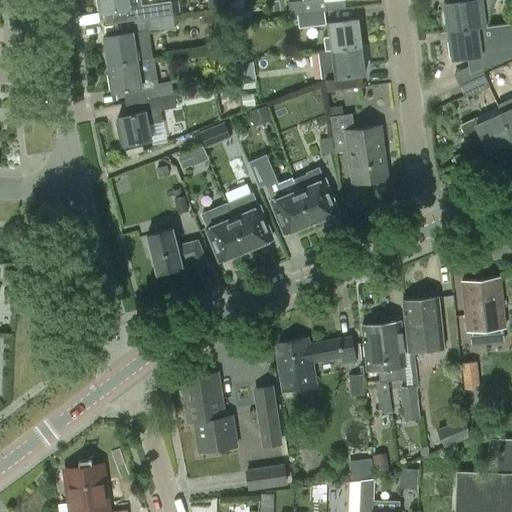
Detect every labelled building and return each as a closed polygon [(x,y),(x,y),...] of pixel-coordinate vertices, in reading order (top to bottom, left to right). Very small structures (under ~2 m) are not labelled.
[(142,5),(141,0),(96,0),(98,9),(100,8),(101,12),(132,8),(134,20),(164,16),(162,2),(142,5)] [(302,0),(288,2),(290,15),(297,14),(324,11),(322,0),(302,0)] [(450,31),(478,28),(486,26),(494,0),(471,0),(446,3),(447,13),(444,13),(446,29),(449,28),(450,31)] [(297,14),(299,28),(326,24),(324,11),(297,14)] [(223,12),(205,17),(209,30),(227,25),(223,12)] [(105,61),(108,61),(108,64),(152,57),(148,32),(174,28),(173,14),(164,16),(134,20),(136,31),(104,36),(105,46),(103,46),(105,61)] [(333,51),(361,47),(359,37),(362,37),(361,21),(357,22),(357,19),(329,22),(330,34),(324,35),(326,51),(333,50),(333,51)] [(478,28),(450,31),(451,40),(447,41),(449,56),(453,55),(453,59),(481,55),(480,43),(497,41),(495,25),(486,26),(478,28)] [(333,51),(333,50),(326,51),(321,51),(324,79),(325,79),(327,91),(353,88),(351,76),(364,75),(363,65),(366,64),(364,49),(361,49),(361,47),(333,51)] [(219,66),(232,64),(231,52),(217,54),(219,66)] [(109,88),(112,88),(112,92),(123,90),(126,104),(174,96),(171,80),(158,83),(153,58),(152,57),(108,64),(109,73),(107,73),(109,88)] [(459,85),(483,74),(478,63),(455,74),(459,85)] [(483,74),(459,85),(465,97),(489,86),(483,74)] [(318,89),(281,101),(286,115),(323,103),(318,89)] [(241,94),(242,99),(243,108),(255,106),(253,97),(253,92),(241,94)] [(224,96),(226,112),(240,110),(237,94),(224,96)] [(120,142),(123,142),(123,145),(151,139),(148,124),(163,121),(160,110),(176,107),(174,96),(126,104),(128,115),(117,117),(119,127),(117,127),(120,142)] [(380,125),(349,130),(348,125),(354,125),(352,113),(343,114),(342,104),(329,106),(335,151),(347,150),(352,183),(387,178),(380,125)] [(253,126),(271,121),(267,105),(249,110),(253,126)] [(511,109),(501,114),(511,138),(511,109)] [(476,126),(473,118),(461,124),(470,144),(481,139),(487,152),(496,148),(497,150),(511,144),(510,141),(511,140),(511,138),(501,114),(476,126)] [(224,122),(199,131),(206,147),(230,138),(224,122)] [(334,151),(332,137),(319,138),(321,153),(334,151)] [(464,151),(453,157),(456,165),(468,160),(464,151)] [(176,156),(181,167),(191,163),(186,152),(176,156)] [(311,223),(297,190),(283,195),(266,154),(248,161),(259,187),(266,185),(286,233),(311,223)] [(166,165),(157,167),(159,177),(169,175),(166,165)] [(297,190),(311,223),(336,212),(317,167),(306,172),(306,174),(293,179),(298,189),(297,190)] [(227,202),(233,215),(247,249),(272,238),(257,202),(253,192),(227,202)] [(174,198),(178,213),(188,210),(185,195),(174,198)] [(247,249),(233,215),(219,221),(218,219),(207,223),(222,259),(247,249)] [(157,273),(183,266),(182,261),(192,259),(197,270),(209,265),(198,238),(177,244),(173,227),(146,233),(157,273)] [(505,326),(500,276),(462,279),(467,330),(505,326)] [(408,351),(413,351),(444,347),(439,295),(403,299),(408,351)] [(401,320),(382,322),(387,380),(406,378),(401,320)] [(366,369),(378,368),(379,380),(375,381),(378,408),(383,412),(391,412),(389,390),(387,380),(382,322),(362,324),(366,369)] [(353,335),(309,343),(307,336),(275,341),(283,390),(316,384),(312,360),(343,355),(344,362),(357,360),(353,335)] [(479,387),(476,362),(462,363),(465,389),(479,387)] [(194,420),(224,415),(217,371),(182,376),(188,421),(194,420)] [(349,374),(351,396),(364,395),(362,373),(349,374)] [(412,385),(400,386),(403,420),(411,419),(419,418),(416,386),(416,384),(412,385)] [(264,445),(280,442),(275,405),(258,407),(264,445)] [(194,420),(199,450),(237,444),(232,414),(224,415),(194,420)] [(467,416),(436,429),(444,446),(468,435),(467,416)] [(511,511),(511,437),(490,436),(484,471),(457,470),(455,511),(511,511)] [(388,471),(386,453),(373,455),(375,473),(388,471)] [(348,461),(350,479),(369,476),(368,472),(373,472),(371,458),(348,461)] [(416,489),(417,469),(419,469),(420,459),(401,468),(400,488),(416,489)] [(65,468),(70,502),(57,504),(58,511),(108,511),(102,463),(65,468)] [(285,463),(244,469),(248,490),(288,484),(285,463)] [(361,480),(359,511),(399,511),(400,500),(373,499),(374,478),(361,480)]
